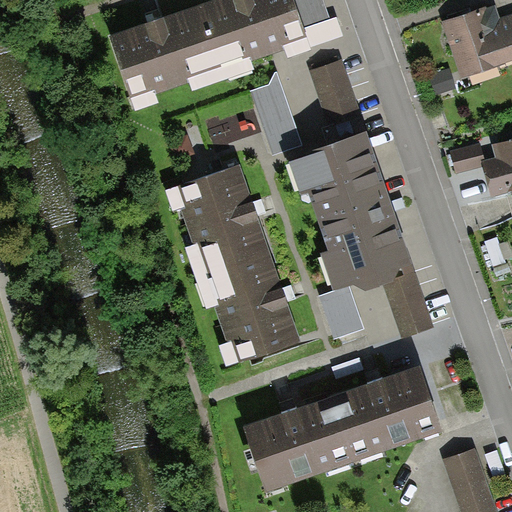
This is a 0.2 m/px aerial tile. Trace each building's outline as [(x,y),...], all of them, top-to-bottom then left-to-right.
[(299,0),(227,0),(114,38),(135,99),(312,39),(299,0)] [(493,4),(442,22),(461,76),(511,58),(511,17),(500,22),(493,4)] [(341,58),(311,69),(334,135),(300,146),(343,271),(377,260),(402,332),(432,322),(341,58)] [(511,139),(495,145),(500,158),(488,162),(498,193),(511,188),(511,139)] [(477,146),(451,155),(456,171),(483,162),(477,146)] [(238,162),(181,181),(238,347),(295,328),(238,162)] [(501,236),(481,243),(490,268),(510,261),(501,236)] [(419,360),(248,419),(268,475),(439,416),(419,360)] [(495,511),(474,453),(443,464),(459,511),(495,511)]
